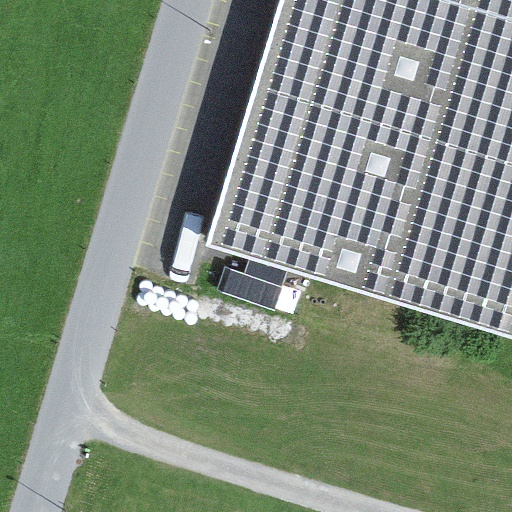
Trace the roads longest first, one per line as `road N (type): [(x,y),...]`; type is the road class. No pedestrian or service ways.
road 1 (residential): [(36,511),(186,0)]
road 2 (track): [(64,417),(380,511)]
